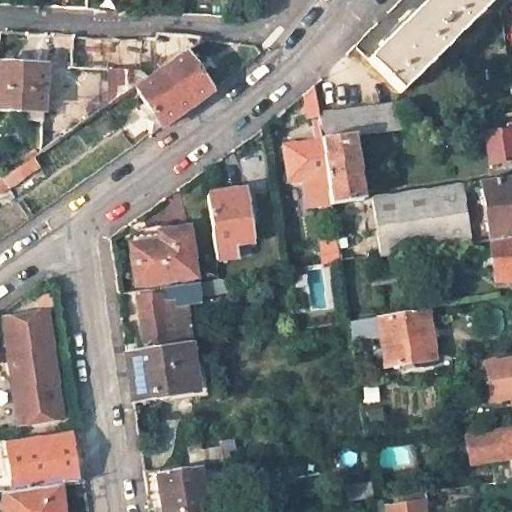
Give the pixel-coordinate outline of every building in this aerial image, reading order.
[(399,91),(489,0),(424,0),(367,58),(399,91)] [(159,41),(68,37),(66,66),(44,65),(0,62),(0,109),(27,110),(26,120),(41,121),(39,151),(131,86),(183,49),(194,41),(194,37),(159,34),(159,41)] [(66,66),(68,37),(47,35),(44,65),(66,66)] [(210,88),(183,49),(131,86),(158,125),(177,112),(210,88)] [(315,84),(304,93),(307,117),(319,115),(315,84)] [(354,138),(407,131),(393,105),(319,115),(320,119),(323,142),(354,138)] [(497,159),(511,156),(511,116),(481,120),(487,168),(498,167),(497,159)] [(323,142),(320,119),(313,120),(317,142),(281,147),(286,182),(303,180),(307,207),(332,203),(332,202),(323,142)] [(363,198),(354,138),(323,142),(332,202),(363,198)] [(32,156),(0,178),(7,190),(40,168),(32,156)] [(511,177),(463,184),(471,242),(489,239),(511,236),(511,177)] [(463,184),(372,196),(381,255),(471,242),(463,184)] [(236,242),(253,240),(246,188),(208,192),(217,258),(237,256),(236,242)] [(371,256),(363,198),(332,202),(332,203),(337,237),(340,261),(371,256)] [(190,277),(185,229),(165,232),(164,224),(154,226),(155,233),(123,237),(130,284),(190,277)] [(511,236),(489,239),(495,283),(511,280),(511,236)] [(337,237),(321,240),(325,263),(340,261),(337,237)] [(155,287),(155,293),(156,298),(169,297),(170,305),(181,304),(181,305),(196,303),(194,282),(155,287)] [(132,296),(139,350),(186,343),(181,305),(181,304),(170,305),(169,297),(156,298),(155,293),(132,296)] [(435,359),(428,308),(377,316),(384,367),(435,359)] [(52,367),(45,317),(3,323),(9,372),(52,367)] [(192,342),(186,343),(139,350),(126,351),(133,396),(198,387),(192,342)] [(511,356),(488,360),(494,399),(501,399),(505,419),(511,418),(511,356)] [(59,419),(52,367),(9,372),(16,425),(59,419)] [(489,425),(491,439),(501,438),(499,424),(489,425)] [(59,484),(84,480),(79,447),(77,434),(6,443),(9,471),(0,472),(0,492),(1,492),(12,490),(59,484)] [(229,459),(207,463),(209,472),(230,469),(229,459)] [(157,475),(161,511),(194,511),(205,510),(200,469),(157,475)] [(62,511),(59,484),(12,490),(1,492),(3,511),(62,511)] [(384,506),(385,511),(425,511),(423,500),(384,506)]
